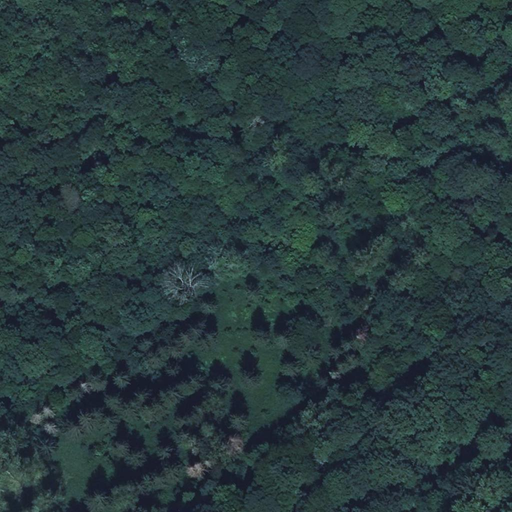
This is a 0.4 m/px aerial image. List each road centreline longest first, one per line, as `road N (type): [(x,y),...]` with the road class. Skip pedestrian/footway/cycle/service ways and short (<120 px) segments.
road 1 (track): [(266,511),(469,332),(473,267),(376,170),(328,91),(402,0)]
road 2 (track): [(0,190),(160,164),(280,53),(328,91)]
